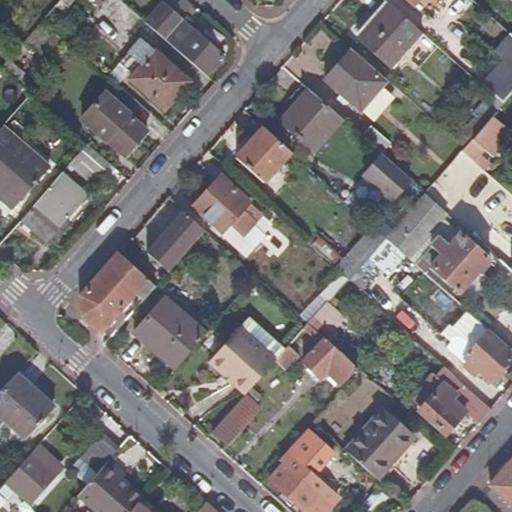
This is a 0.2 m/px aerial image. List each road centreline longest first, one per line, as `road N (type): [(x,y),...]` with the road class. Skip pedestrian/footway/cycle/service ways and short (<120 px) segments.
road 1 (residential): [(35,317),(270,48)]
road 2 (residential): [(246,511),(35,317)]
road 3 (residential): [(511,416),(427,511)]
